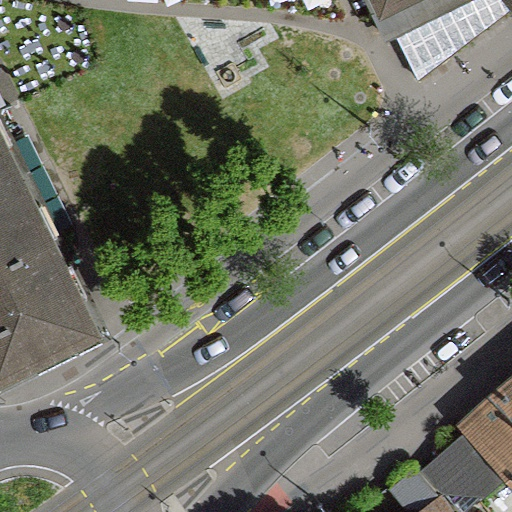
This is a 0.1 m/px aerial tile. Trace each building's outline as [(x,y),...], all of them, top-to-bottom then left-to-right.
[(421,80),(511,11),(511,0),(397,0),(385,6),(421,80)] [(0,132),(0,184),(21,174),(0,132)] [(0,378),(97,327),(21,174),(0,184),(0,378)] [(511,382),(480,409),(501,430),(451,478),(456,483),(475,483),(486,497),(508,476),(511,473),(511,382)] [(437,455),(451,478),(501,430),(480,409),(465,421),(470,427),(437,455)]
